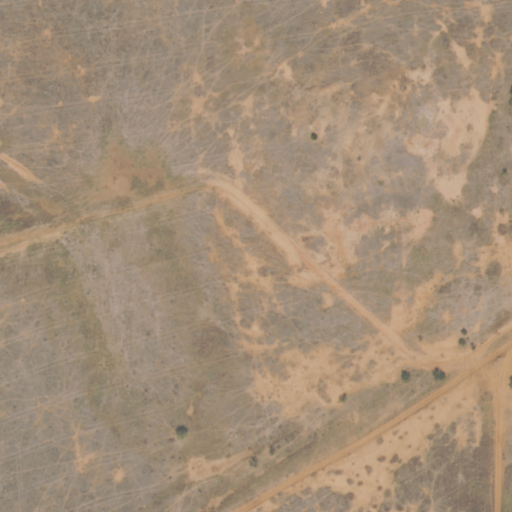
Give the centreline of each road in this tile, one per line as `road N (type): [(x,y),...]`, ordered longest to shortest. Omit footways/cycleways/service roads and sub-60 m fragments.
road 1 (residential): [(226,511),(487,370),(511,336)]
road 2 (residential): [(493,511),(487,370)]
